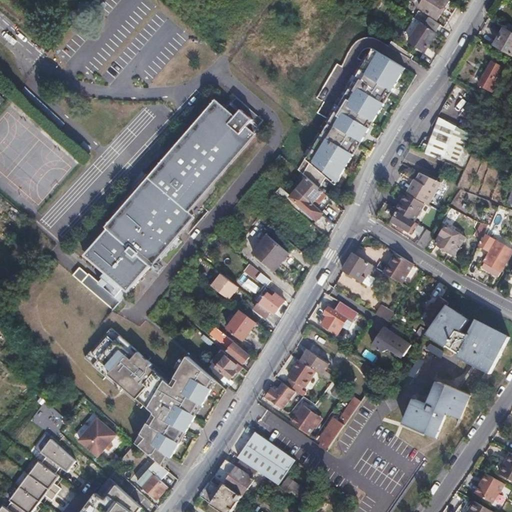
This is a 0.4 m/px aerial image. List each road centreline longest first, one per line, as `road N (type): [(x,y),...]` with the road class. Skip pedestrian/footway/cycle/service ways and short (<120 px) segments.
road 1 (residential): [(244,400),(337,464),(353,455),(387,406),(438,363),(451,364)]
road 2 (tertiary): [(484,0),(372,174),(356,217)]
road 3 (tertiary): [(356,217),(244,400)]
road 4 (residential): [(356,217),(511,308)]
road 5 (residential): [(429,511),(511,389)]
road 6 (tertiary): [(244,400),(171,511)]
